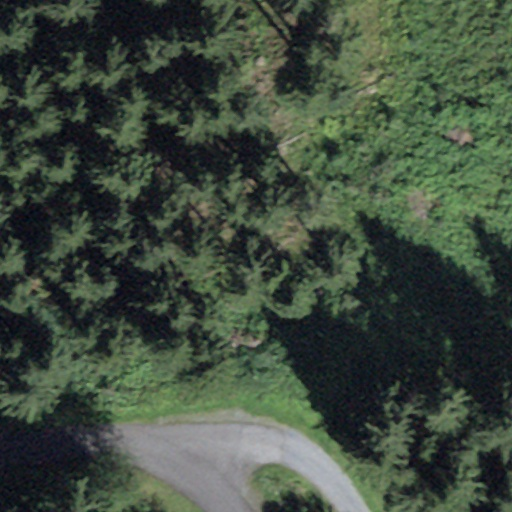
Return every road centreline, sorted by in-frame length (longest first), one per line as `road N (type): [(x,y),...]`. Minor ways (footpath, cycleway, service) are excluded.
road 1 (track): [(355,511),(328,471),(260,436),(134,449)]
road 2 (track): [(0,454),(52,437),(134,449),(222,511)]
